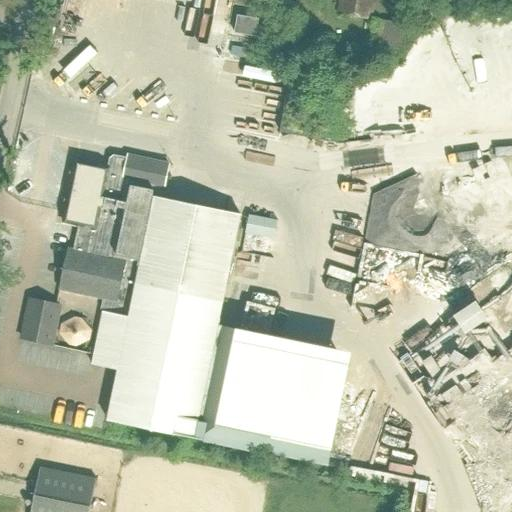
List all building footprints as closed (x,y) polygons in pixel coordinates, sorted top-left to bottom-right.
[(340,0),(338,13),(371,20),(374,0),(340,0)] [(262,17),(235,12),(232,35),(258,39),(262,17)] [(269,16),(265,38),(281,41),(284,19),(269,16)] [(387,22),(374,20),(371,44),(384,45),(387,22)] [(236,97),(286,106),(281,132),(315,138),(316,132),(326,77),(290,71),(290,74),(242,66),(236,97)] [(277,126),(222,117),(220,132),(275,141),(277,126)] [(320,154),(377,152),(376,138),(338,140),(338,133),(319,134),(320,154)] [(91,360),(117,365),(106,415),(193,434),(240,214),(166,198),(171,191),(165,187),(170,165),(128,155),(128,158),(115,155),(110,158),(109,167),(76,161),(63,222),(79,226),(74,251),(68,250),(60,289),(102,298),(99,310),(101,311),(91,360)] [(321,224),(321,231),(347,235),(348,227),(321,224)] [(341,248),(343,239),(325,235),(323,244),(341,248)] [(447,264),(450,274),(472,268),(469,257),(447,264)] [(27,299),(18,339),(48,345),(56,305),(27,299)] [(470,310),(445,325),(458,346),(482,330),(470,310)] [(403,338),(414,341),(420,320),(393,313),(390,325),(405,329),(403,338)] [(31,511),(89,511),(96,479),(40,467),(31,511)]
